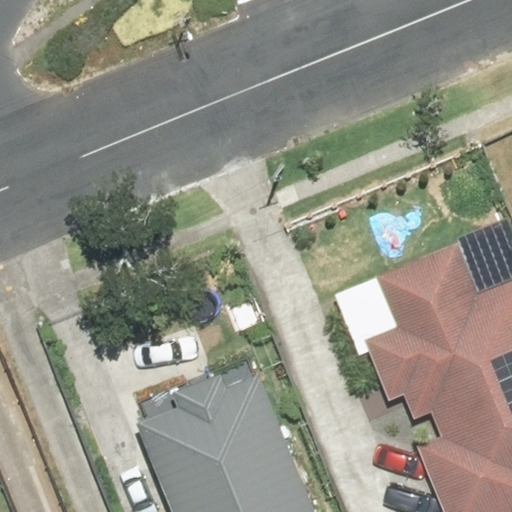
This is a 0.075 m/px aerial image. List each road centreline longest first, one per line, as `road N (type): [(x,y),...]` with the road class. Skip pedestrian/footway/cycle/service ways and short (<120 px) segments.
road 1 (residential): [(0,191),(330,60)]
road 2 (residential): [(330,60),(478,0)]
